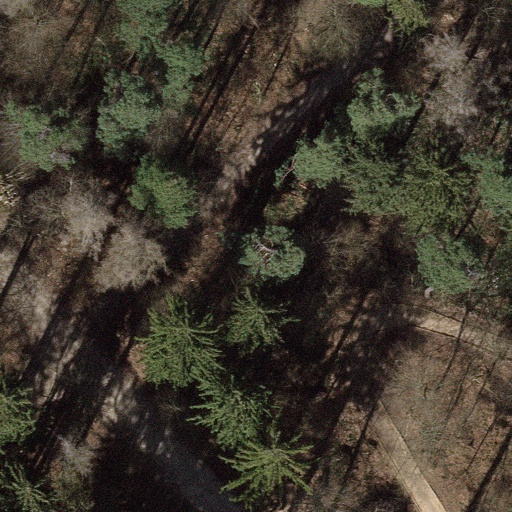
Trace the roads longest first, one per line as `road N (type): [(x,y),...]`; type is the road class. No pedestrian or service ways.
road 1 (track): [(72,340),(221,183),(428,0)]
road 2 (track): [(223,511),(72,340)]
